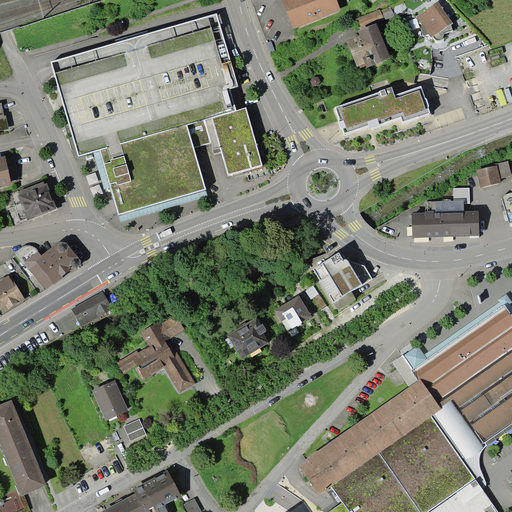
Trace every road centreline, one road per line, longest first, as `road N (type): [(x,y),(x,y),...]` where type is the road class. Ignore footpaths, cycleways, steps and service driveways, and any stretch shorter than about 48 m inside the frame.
road 1 (residential): [(379,342),(169,456)]
road 2 (residential): [(243,511),(376,363),(379,342)]
road 3 (secondary): [(297,190),(116,266)]
road 4 (residential): [(83,230),(10,50)]
road 5 (secondary): [(236,0),(277,100),(312,159)]
road 6 (secondary): [(511,117),(349,176)]
road 7 (secondary): [(116,266),(0,334)]
road 8 (unclassified): [(439,262),(407,259),(354,237),(332,208)]
